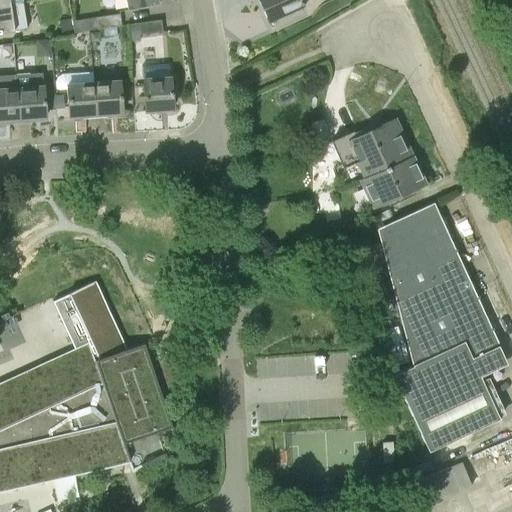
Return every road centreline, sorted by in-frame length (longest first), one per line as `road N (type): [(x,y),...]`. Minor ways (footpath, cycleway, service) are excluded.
road 1 (residential): [(511,282),(395,17),(325,48)]
road 2 (residential): [(237,511),(223,146)]
road 3 (residential): [(0,162),(223,146)]
road 4 (residential): [(223,146),(200,0)]
